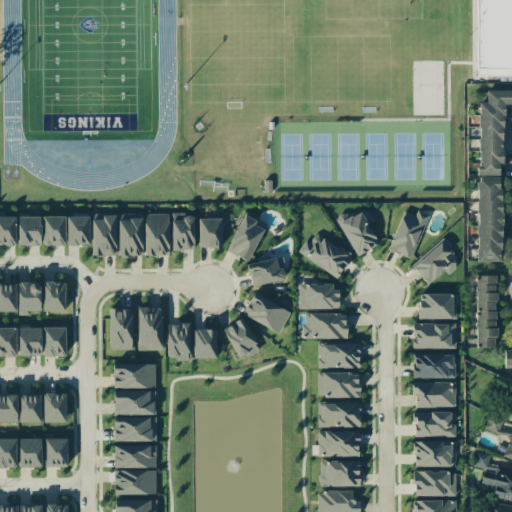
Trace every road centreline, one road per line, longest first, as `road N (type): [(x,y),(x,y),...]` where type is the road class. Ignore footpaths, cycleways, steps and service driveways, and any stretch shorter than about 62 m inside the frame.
road 1 (residential): [(88,511),(90,295),(117,282),(209,288)]
road 2 (residential): [(385,511),(378,291)]
